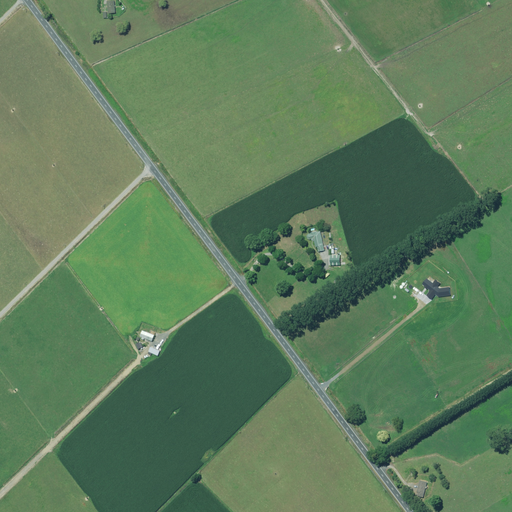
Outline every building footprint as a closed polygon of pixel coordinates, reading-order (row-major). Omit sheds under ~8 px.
[(116,13),(115,1),(108,2),(109,14),(116,13)] [(321,230),(311,232),(312,234),(311,233),(310,233),(310,234),(309,234),(308,234),(308,235),(307,236),(307,237),(308,238),(308,239),(309,239),(309,240),(310,240),(311,240),(312,240),(315,242),(317,250),(318,249),(319,252),(325,251),(321,230)] [(155,335),(144,331),(141,337),(143,338),(143,339),(145,340),(145,338),(153,341),(155,335)] [(161,351),(152,347),(150,352),(159,356),(161,351)] [(428,486),(427,486),(428,482),(421,480),(418,492),(419,493),(418,496),(424,497),(426,490),(427,490),(428,486)]
